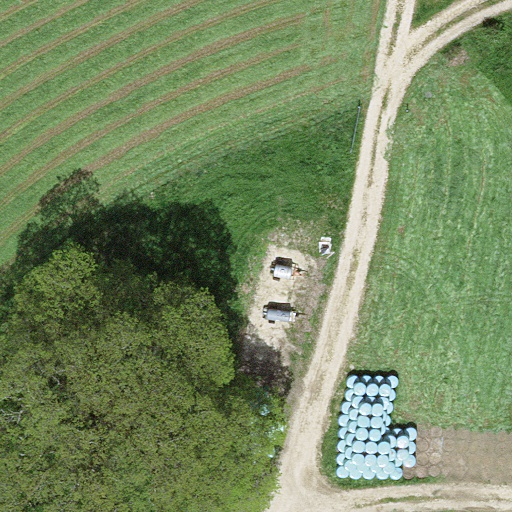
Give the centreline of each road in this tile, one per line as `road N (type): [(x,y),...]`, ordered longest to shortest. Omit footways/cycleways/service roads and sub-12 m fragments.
road 1 (track): [(277,511),(348,293),(401,0)]
road 2 (track): [(336,511),(421,493),(511,501)]
road 3 (track): [(382,92),(456,22),(502,0)]
